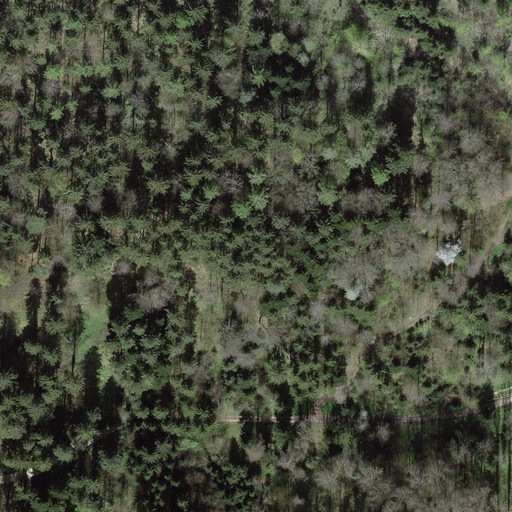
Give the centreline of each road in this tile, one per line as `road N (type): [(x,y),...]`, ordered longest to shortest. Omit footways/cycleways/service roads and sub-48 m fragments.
road 1 (track): [(0,480),(159,415),(391,419),(511,399)]
road 2 (track): [(311,417),(368,359),(471,281),(511,215)]
